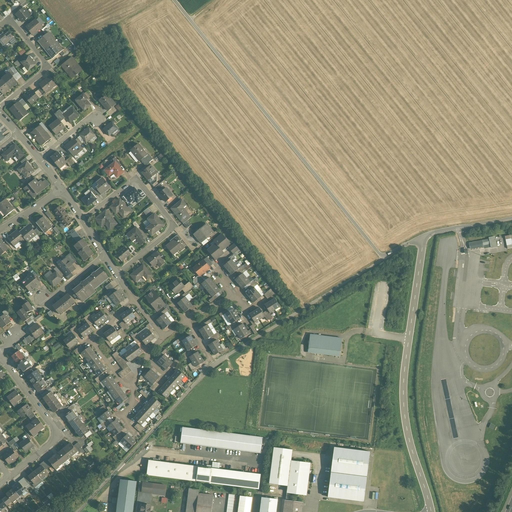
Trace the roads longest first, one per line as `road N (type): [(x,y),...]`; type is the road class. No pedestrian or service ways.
road 1 (track): [(173,0),(382,259)]
road 2 (unclassified): [(422,236),(402,402),(431,511)]
road 3 (residential): [(82,220),(135,178),(174,226),(117,274)]
road 4 (residential): [(9,476),(60,435),(0,355)]
road 5 (residential): [(0,26),(12,23),(45,66),(0,107)]
road 6 (residential): [(135,299),(89,339),(133,386)]
